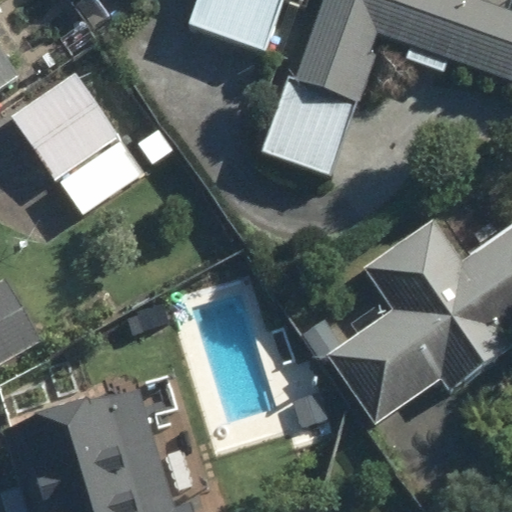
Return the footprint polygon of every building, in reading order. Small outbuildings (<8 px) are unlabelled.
[(202,0),(188,39),(264,66),(287,0),(117,0),(121,1),(121,0),(202,0)] [(284,90),(260,165),(334,188),(379,49),(511,90),(511,25),(432,0),(327,0),(297,94),(284,90)] [(0,54),(0,97),(20,83),(0,54)] [(71,83),(11,127),(82,225),(143,180),(71,83)] [(511,234),(464,273),(429,230),(358,288),(384,321),(326,368),(378,434),(436,388),(451,407),(511,358),(511,349),(510,348),(511,346),(511,234)] [(231,281),(155,322),(215,432),(291,391),(231,281)] [(0,381),(42,356),(4,296),(0,298),(0,381)] [(177,511),(137,511),(124,463),(135,460),(120,406),(0,440),(20,511),(192,511),(191,508),(177,511)]
